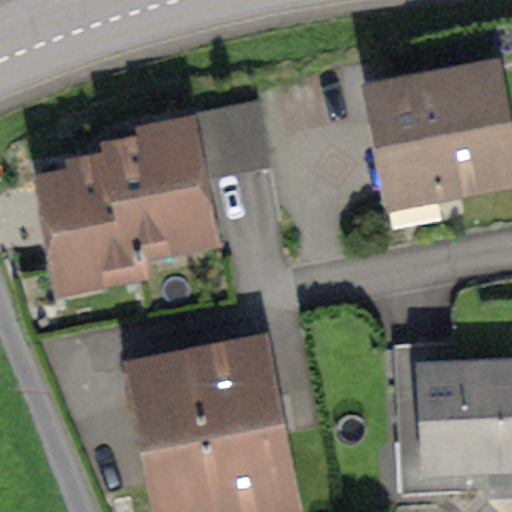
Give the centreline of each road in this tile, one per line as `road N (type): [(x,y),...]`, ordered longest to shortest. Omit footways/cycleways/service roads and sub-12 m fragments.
road 1 (residential): [(511,262),(333,288)]
road 2 (primary): [(22,51),(139,9)]
